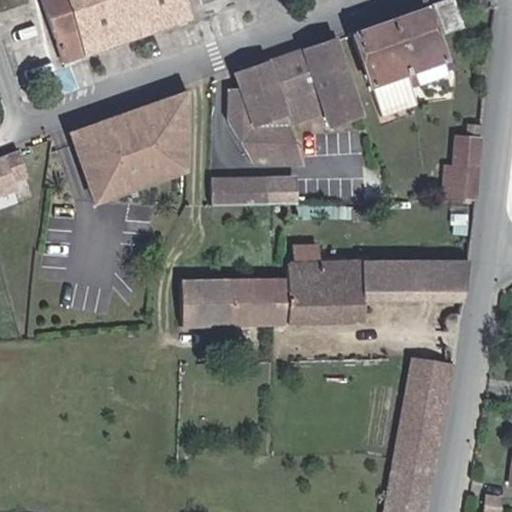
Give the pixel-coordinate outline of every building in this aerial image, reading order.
[(46,0),(68,58),(190,13),(185,0),(46,0)] [(426,7),(389,19),(408,85),(448,71),(426,7)] [(408,85),(389,19),(350,33),(379,116),(414,103),(408,85)] [(256,64),(226,75),(232,93),(220,93),(219,124),(245,166),(294,162),(280,124),(315,112),(320,127),(352,116),(326,40),(256,64)] [(187,175),(189,91),(68,133),(94,205),(187,175)] [(477,175),(480,133),(465,132),(465,143),(452,142),(450,174),(477,175)] [(8,154),(0,156),(0,197),(21,189),(8,154)] [(450,174),(448,203),(475,205),(477,175),(450,174)] [(344,191),(356,187),(353,176),(340,181),(344,191)] [(295,204),(295,180),(203,179),(203,204),(295,204)] [(463,302),(469,260),(288,261),(286,278),(187,274),(185,313),(362,321),(364,301),(463,302)] [(405,358),(388,466),(380,511),(422,511),(446,366),(411,359),(405,358)] [(498,496),(484,495),(483,508),(498,509),(498,496)]
